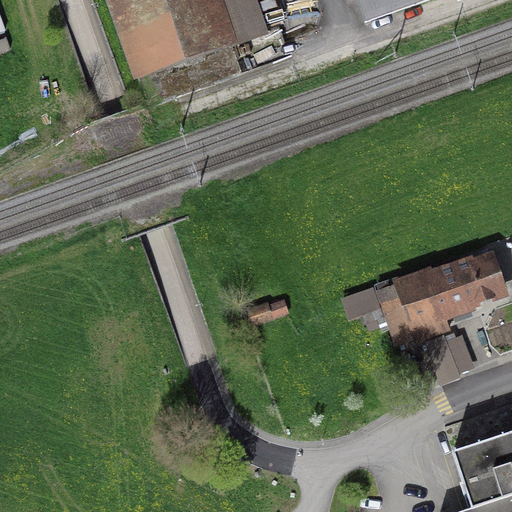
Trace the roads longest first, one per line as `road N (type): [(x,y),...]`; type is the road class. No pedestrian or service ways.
road 1 (residential): [(318,462),(253,447),(211,404),(69,0)]
road 2 (residential): [(511,382),(318,462)]
